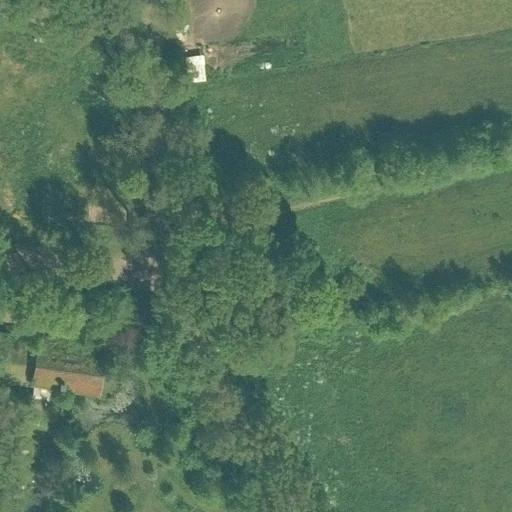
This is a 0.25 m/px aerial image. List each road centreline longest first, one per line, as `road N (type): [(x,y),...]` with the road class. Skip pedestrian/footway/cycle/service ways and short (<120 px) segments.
road 1 (unclassified): [(157,275),(166,247),(147,0)]
road 2 (unclassified): [(295,511),(157,275)]
road 3 (unclassified): [(157,275),(0,262)]
